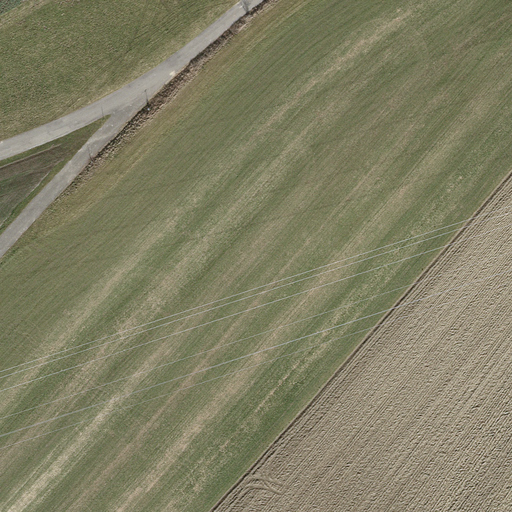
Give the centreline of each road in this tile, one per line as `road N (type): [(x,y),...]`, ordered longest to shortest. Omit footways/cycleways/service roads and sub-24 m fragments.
road 1 (unclassified): [(254,0),(160,76),(0,150)]
road 2 (track): [(160,76),(0,252)]
